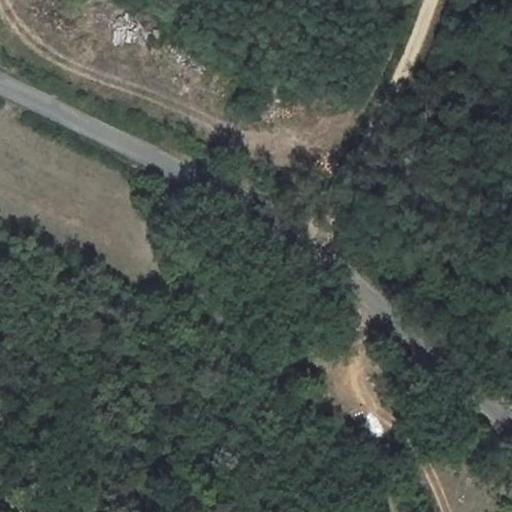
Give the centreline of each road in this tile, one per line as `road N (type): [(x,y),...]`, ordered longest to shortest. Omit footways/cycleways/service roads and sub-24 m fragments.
road 1 (unclassified): [(0,82),(232,198),(336,264),(511,417)]
road 2 (track): [(430,0),(347,194),(336,264),(366,415),(412,458),(438,511)]
